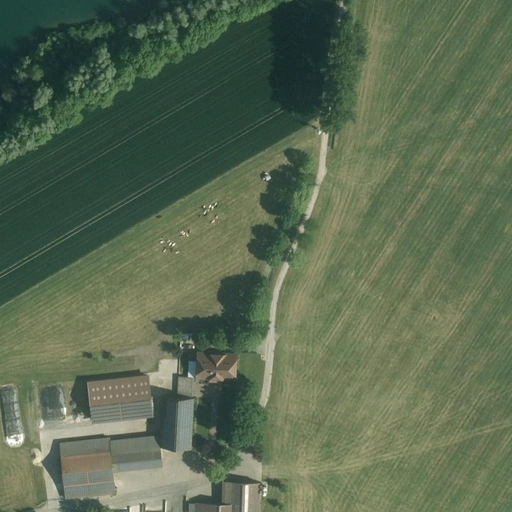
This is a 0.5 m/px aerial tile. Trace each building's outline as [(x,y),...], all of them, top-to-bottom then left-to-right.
[(197,343),(197,333),(183,333),(183,343),(197,343)] [(234,354),(223,353),(223,352),(212,352),(211,353),(201,352),(200,376),(233,378),(234,354)] [(149,375),(89,381),(93,420),(152,415),(149,375)] [(194,376),(179,375),(179,376),(178,396),(193,397),(194,376)] [(178,396),(165,395),(162,446),(190,447),(193,397),(178,396)] [(110,437),(60,443),(62,457),(111,451),(110,437)] [(161,446),(111,451),(113,470),(163,464),(161,446)] [(111,451),(62,457),(64,484),(114,479),(114,474),(113,470),(111,451)] [(114,479),(64,484),(66,497),(116,492),(114,479)] [(222,503),(196,502),(196,511),(258,511),(260,482),(233,481),(223,484),(222,503)]
